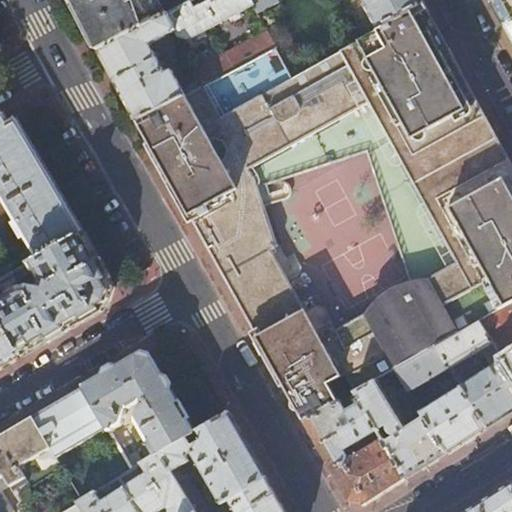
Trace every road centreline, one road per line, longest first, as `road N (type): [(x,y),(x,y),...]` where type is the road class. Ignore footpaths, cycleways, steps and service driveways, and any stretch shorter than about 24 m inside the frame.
road 1 (unclassified): [(189,292),(56,56)]
road 2 (unclassified): [(318,511),(189,292)]
road 3 (residential): [(189,292),(0,404)]
road 4 (residential): [(451,0),(511,109)]
